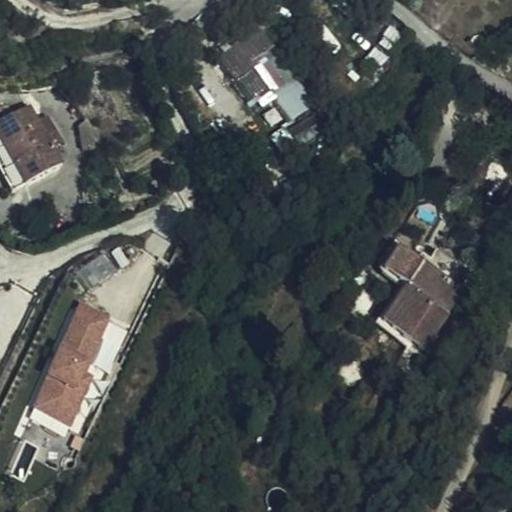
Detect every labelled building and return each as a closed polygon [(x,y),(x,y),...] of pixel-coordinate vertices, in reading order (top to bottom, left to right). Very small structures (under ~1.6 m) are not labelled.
[(142,33),(139,23),(116,28),(118,38),(142,33)] [(272,97),(274,100),(298,83),(261,32),(220,63),(255,109),(272,97)] [(274,100),(292,123),(315,105),(298,83),(274,100)] [(29,111),(0,126),(0,145),(25,188),(61,167),(29,111)] [(275,134),(283,152),(325,134),(317,116),(275,134)] [(25,188),(0,145),(0,175),(11,196),(25,188)] [(425,271),(399,253),(383,276),(406,292),(383,327),(423,354),(462,296),(450,288),(462,271),(437,255),(425,271)] [(109,373),(121,347),(102,339),(111,318),(78,304),(31,410),(72,428),(98,368),(109,373)] [(105,339),(124,346),(130,330),(111,323),(105,339)]
